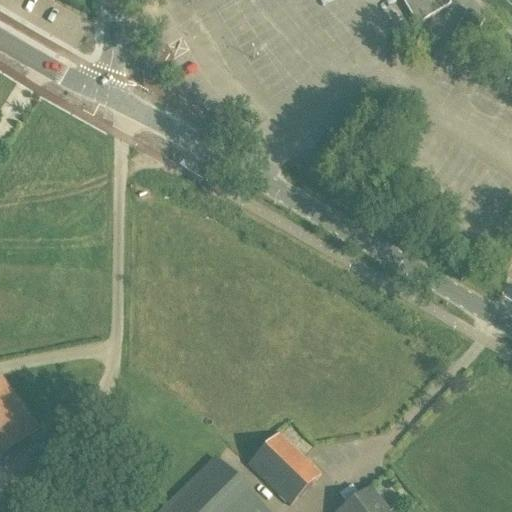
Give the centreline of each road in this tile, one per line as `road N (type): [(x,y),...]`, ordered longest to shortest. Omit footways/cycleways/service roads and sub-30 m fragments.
road 1 (tertiary): [(511,330),(102,93)]
road 2 (unknown): [(485,340),(365,476)]
